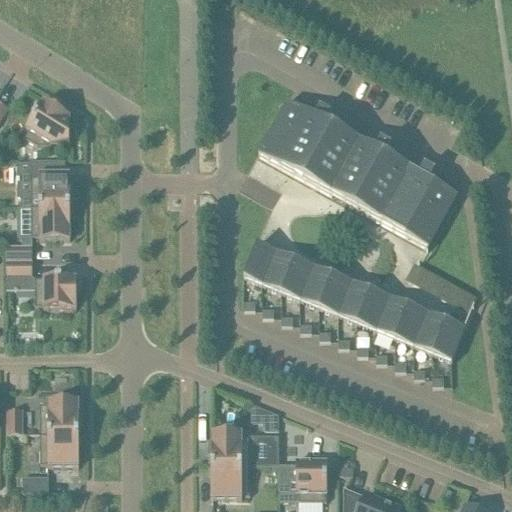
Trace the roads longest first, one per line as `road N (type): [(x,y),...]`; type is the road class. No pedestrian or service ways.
road 1 (residential): [(496,192),(257,63),(231,72),(223,187)]
road 2 (residential): [(138,356),(511,503)]
road 3 (unclassified): [(0,34),(128,110),(136,187)]
road 4 (residential): [(223,187),(410,276)]
road 5 (unclassified): [(136,187),(138,356)]
road 6 (unclassified): [(138,356),(135,511)]
road 7 (residential): [(0,358),(138,356)]
